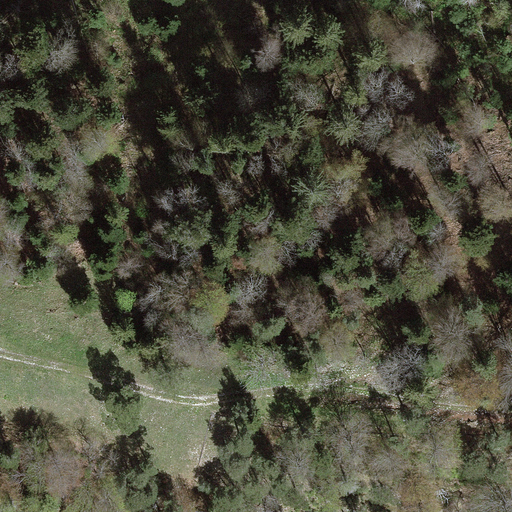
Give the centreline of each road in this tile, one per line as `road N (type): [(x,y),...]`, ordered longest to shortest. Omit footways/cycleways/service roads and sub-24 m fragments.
road 1 (track): [(0,351),(196,401),(325,386),(511,412)]
road 2 (track): [(325,386),(511,346)]
